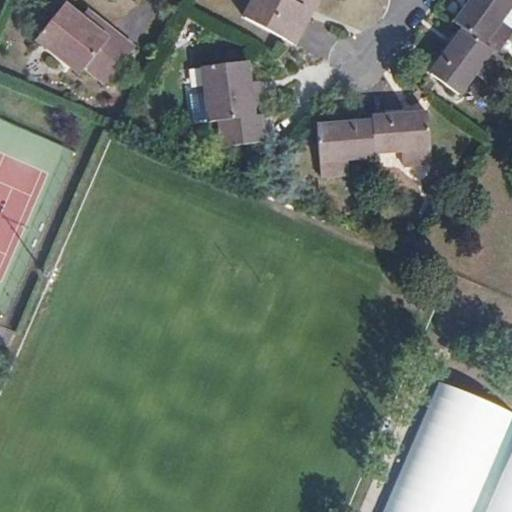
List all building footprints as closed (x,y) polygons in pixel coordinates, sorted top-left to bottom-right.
[(250,0),(244,14),(294,39),(306,16),(299,12),(304,0),(312,0),(314,1),(313,0),(250,0)] [(306,16),(314,1),(312,0),(304,0),(299,12),(306,16)] [(511,29),(511,23),(501,16),(511,0),(469,0),(468,2),(473,6),(459,25),(462,27),(466,30),(496,51),(511,29)] [(71,1),(43,34),(83,69),(88,63),(107,78),(136,45),(107,20),(101,27),(86,14),(71,1)] [(459,25),(473,6),(468,2),(454,21),(459,25)] [(107,20),(92,7),(86,14),(101,27),(107,20)] [(455,46),(466,30),(462,27),(450,43),(455,46)] [(486,80),(503,57),(496,51),(466,30),(455,46),(450,43),(429,72),(458,93),(474,71),(486,80)] [(246,69),(203,74),(210,129),(219,128),(222,152),(266,146),(261,107),(251,108),(249,89),(246,69)] [(261,107),(259,88),(249,89),(251,108),(261,107)] [(433,162),(429,117),(408,119),(408,113),(370,117),(371,122),(373,154),(401,151),(403,165),(433,162)] [(373,154),(371,122),(336,125),(336,132),(314,134),(318,180),(350,177),(348,161),(374,159),(373,154)] [(336,132),(336,125),(314,127),(314,134),(336,132)] [(511,511),(511,413),(444,385),(389,511),(511,511)]
